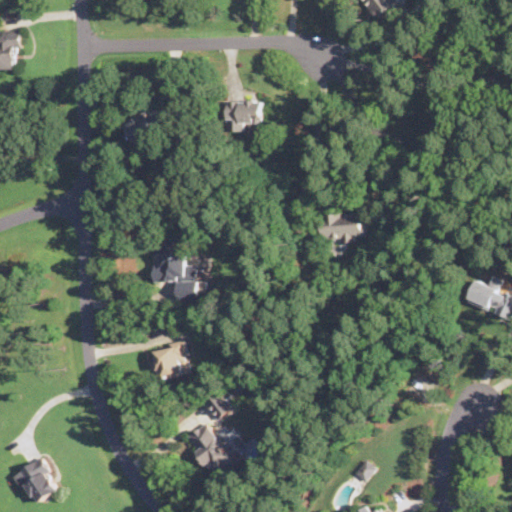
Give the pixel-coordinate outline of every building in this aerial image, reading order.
[(364,0),(379,19),(402,1),(401,0),(364,0)] [(0,67),(18,67),(18,47),(24,47),(24,27),(0,27),(0,67)] [(265,98),(229,98),(229,129),(248,129),(248,120),(265,120),(265,98)] [(128,121),(139,142),(175,122),(163,101),(128,121)] [(324,210),(324,239),(366,238),(366,210),(324,210)] [(158,279),(180,279),(180,299),(201,299),(201,263),(189,263),(189,241),(158,241),(158,279)] [(480,277),(471,299),(511,316),(511,291),(501,287),(506,277),(495,273),(491,282),(480,277)] [(162,377),(185,373),(183,359),(191,358),(187,338),(155,344),(162,377)] [(236,394),(232,397),(223,388),(208,403),(223,418),(242,400),(236,394)] [(247,457),(239,445),(233,449),(213,418),(189,433),(216,477),(247,457)] [(64,486),(43,455),(17,472),(39,503),(64,486)] [(357,471),(369,480),(380,466),(368,457),(357,471)] [(385,511),(381,505),(374,509),(369,502),(358,510),(359,511),(385,511)]
